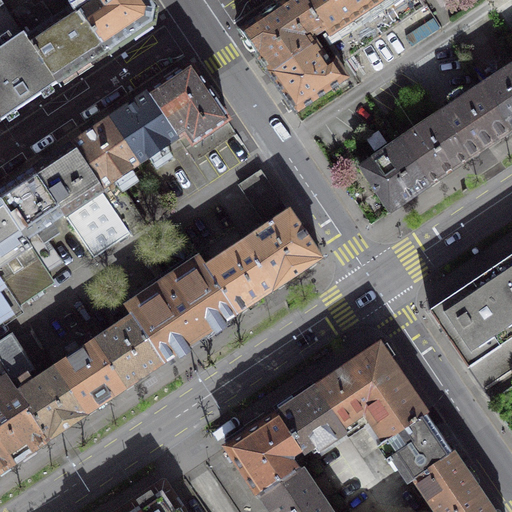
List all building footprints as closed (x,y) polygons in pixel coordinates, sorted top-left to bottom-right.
[(9,13),(0,0),(0,42),(20,29),(9,13)] [(146,0),(87,0),(76,7),(106,51),(149,22),(151,15),(152,8),(146,0)] [(269,74),(312,46),(309,39),(324,30),(303,0),(288,0),(245,29),(243,37),(269,74)] [(303,0),(324,30),(345,60),(426,5),(422,0),(303,0)] [(20,29),(57,83),(84,65),(106,51),(76,7),(55,21),(42,3),(34,9),(29,1),(9,13),(20,29)] [(0,121),(57,83),(20,29),(0,42),(3,47),(0,49),(0,121)] [(312,46),(269,74),(295,114),(347,79),(335,61),(329,65),(316,44),(312,46)] [(511,130),(511,65),(480,87),(509,132),(511,130)] [(190,66),(148,94),(177,137),(184,132),(192,144),(227,120),(190,66)] [(440,115),(470,158),(509,132),(480,87),(440,115)] [(148,94),(110,119),(139,163),(177,137),(148,94)] [(400,142),(430,185),(470,158),(440,115),(400,142)] [(110,119),(71,145),(101,188),(139,163),(110,119)] [(430,185),(400,142),(360,168),(390,213),(430,185)] [(71,145),(34,170),(63,213),(66,216),(103,191),(101,188),(71,145)] [(34,170),(0,191),(0,199),(46,270),(60,261),(39,229),(63,213),(34,170)] [(265,226),(288,210),(260,170),(238,185),(265,226)] [(119,186),(105,196),(132,235),(146,225),(119,186)] [(0,280),(15,303),(52,278),(46,270),(0,199),(0,280)] [(275,288),(319,258),(288,210),(265,226),(244,241),(275,288)] [(114,214),(93,227),(105,248),(126,234),(114,214)] [(275,288),(244,241),(205,266),(237,313),(275,288)] [(511,255),(429,311),(491,402),(511,388),(511,255)] [(205,266),(200,258),(165,281),(163,279),(159,282),(161,284),(125,308),(131,316),(162,363),(237,313),(205,266)] [(0,280),(0,320),(19,308),(15,303),(0,280)] [(131,316),(93,341),(124,389),(162,363),(131,316)] [(29,372),(6,337),(0,340),(0,363),(8,376),(6,377),(11,383),(28,372),(29,372)] [(55,366),(86,414),(124,389),(93,341),(55,366)] [(379,344),(314,387),(345,432),(348,436),(365,424),(379,445),(381,444),(426,414),(379,344)] [(86,414),(55,366),(33,381),(28,372),(11,383),(48,439),(86,414)] [(0,471),(48,439),(11,383),(6,377),(0,380),(0,471)] [(314,387),(276,413),(302,450),(312,443),(317,451),(345,432),(314,387)] [(511,388),(491,402),(511,433),(511,388)] [(302,450),(276,413),(226,447),(259,495),(299,469),(292,459),(295,458),(293,456),(302,450)] [(453,452),(426,414),(381,444),(389,455),(385,458),(388,462),(391,460),(407,483),(414,478),(453,452)] [(492,511),(453,452),(414,478),(434,509),(437,506),(441,511),(440,511),(492,511)] [(299,469),(259,495),(270,511),(331,511),(302,467),(299,469)] [(175,511),(161,490),(128,511),(175,511)]
